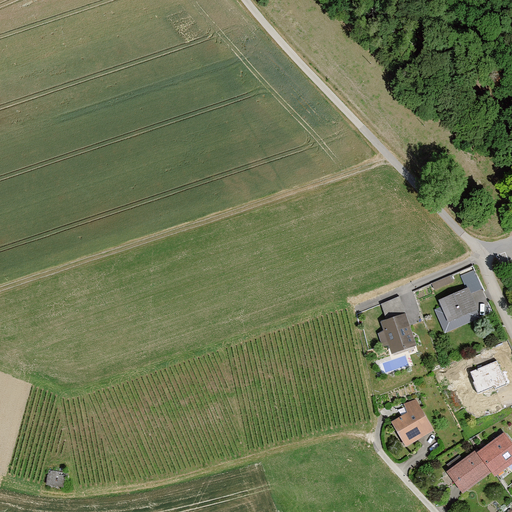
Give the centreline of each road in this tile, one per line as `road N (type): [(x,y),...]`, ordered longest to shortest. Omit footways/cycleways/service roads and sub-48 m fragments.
road 1 (track): [(0,290),(389,157)]
road 2 (track): [(371,441),(314,439),(112,489),(55,489)]
road 3 (track): [(511,134),(466,65),(441,0)]
